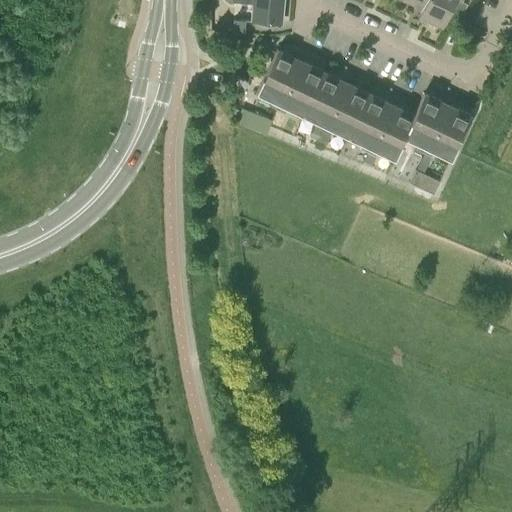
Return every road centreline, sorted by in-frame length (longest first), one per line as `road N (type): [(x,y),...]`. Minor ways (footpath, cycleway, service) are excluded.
road 1 (secondary): [(0,256),(55,231),(89,204),(130,150),(153,85),(163,0)]
road 2 (residential): [(303,0),(462,76),(485,63),(511,8)]
